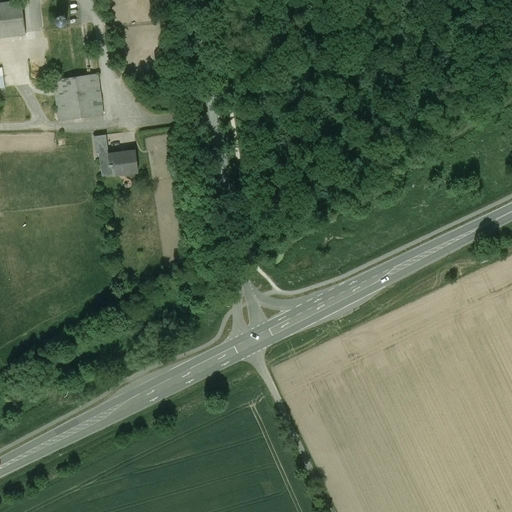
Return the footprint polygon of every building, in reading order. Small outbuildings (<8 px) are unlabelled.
[(22,8),(0,10),(0,37),(25,34),(22,8)] [(68,16),(64,13),(59,13),(56,16),(55,20),(57,24),(62,26),(66,24),(68,20),(68,16)] [(97,73),(52,79),(57,120),(102,115),(97,73)] [(106,134),(92,135),(94,152),(98,152),(107,151),(106,134)] [(107,151),(98,152),(100,176),(137,173),(135,151),(107,153),(107,151)]
